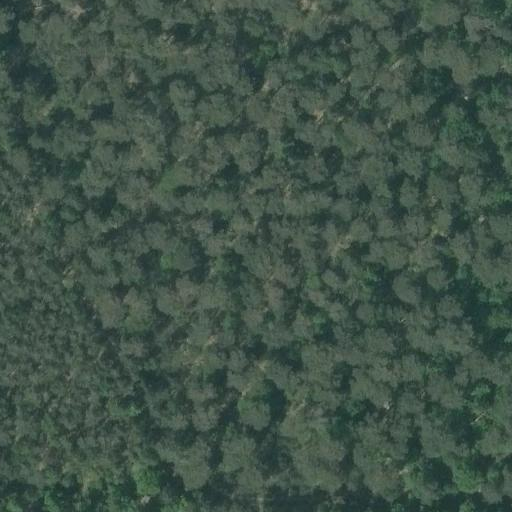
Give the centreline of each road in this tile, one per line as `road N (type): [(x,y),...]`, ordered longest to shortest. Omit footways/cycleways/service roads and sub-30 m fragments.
road 1 (track): [(511,511),(177,491),(139,494),(135,511)]
road 2 (track): [(0,153),(177,491)]
